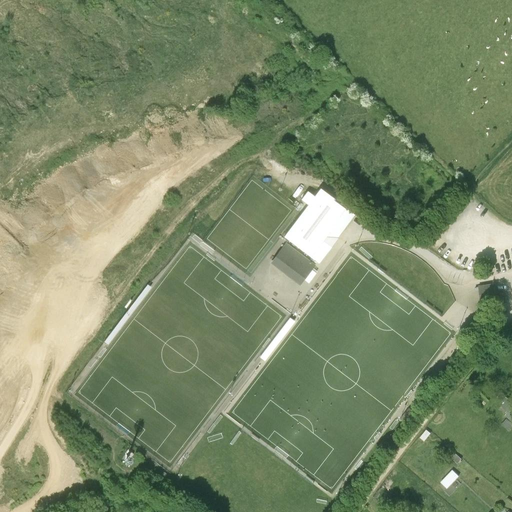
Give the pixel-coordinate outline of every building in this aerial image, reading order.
[(311,206),(288,238),(318,259),(350,215),(319,193),(314,199),(308,195),(304,201),(311,206)] [(315,267),(285,244),(270,264),(300,287),(315,267)] [(496,291),(495,282),(494,282),(478,284),(480,294),(496,291)] [(511,424),(507,420),(503,426),(510,432),(511,429),(511,424)] [(440,481),(447,487),(459,474),(452,468),(440,481)]
